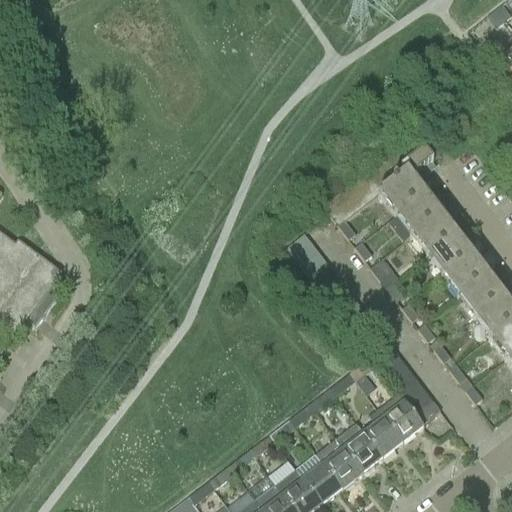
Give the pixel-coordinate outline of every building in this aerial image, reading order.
[(494,16),(493,16),(502,27),(509,22),(501,10),(494,16)] [(502,27),(493,16),(485,22),(494,33),(502,27)] [(511,53),(491,70),(490,71),(510,98),(511,96),(511,53)] [(387,161),(321,211),(328,220),(347,245),(355,239),(345,226),(377,201),(503,366),(511,377),(511,318),(405,179),(410,175),(414,180),(426,171),(432,167),(427,161),(423,155),(415,161),(408,166),(404,161),(398,152),(387,161)] [(40,321),(42,323),(43,321),(42,320),(52,305),(46,300),(55,288),(53,287),(60,278),(16,245),(14,249),(0,238),(0,199),(0,334),(12,343),(19,334),(20,334),(27,326),(33,331),(40,321)] [(284,253),(292,263),(310,249),(303,239),(284,253)] [(360,248),(353,252),(363,266),(370,261),(360,248)] [(292,263),(299,273),(318,258),(310,249),(292,263)] [(299,273),(306,282),(325,268),(318,258),(299,273)] [(377,267),(369,273),(379,287),(387,281),(391,278),(380,265),(377,267)] [(306,282),(314,292),(332,278),(325,268),(306,282)] [(314,292),(321,301),(339,287),(332,278),(314,292)] [(321,301),(328,311),(347,297),(339,287),(321,301)] [(391,289),(385,294),(395,307),(402,302),(391,289)] [(328,311),(335,320),(354,306),(347,297),(328,311)] [(335,320),(343,330),(361,316),(354,306),(335,320)] [(407,309),(400,314),(411,328),(417,323),(407,309)] [(343,330),(350,340),(369,326),(361,316),(343,330)] [(350,340),(357,349),(376,335),(369,326),(350,340)] [(423,330),(416,335),(427,348),(433,343),(423,330)] [(376,335),(357,349),(364,359),(383,345),(376,335)] [(369,364),(376,373),(394,359),(387,349),(369,364)] [(439,350),(432,355),(442,369),(449,364),(439,350)] [(376,373),(383,383),(402,369),(394,359),(376,373)] [(367,365),(348,380),(354,387),(372,373),(367,365)] [(383,383),(391,392),(409,378),(402,369),(383,383)] [(454,371),(448,376),(458,389),(465,384),(454,371)] [(391,392),(396,400),(398,402),(417,388),(409,378),(391,392)] [(340,386),(329,395),(334,402),(346,393),(340,386)] [(417,388),(398,402),(405,412),(424,397),(417,388)] [(470,391),(464,396),(474,409),(480,405),(470,391)] [(329,395),(316,404),(322,411),(334,402),(329,395)] [(424,397),(405,412),(413,421),(431,407),(424,397)] [(396,400),(376,416),(401,449),(422,433),(420,431),(413,421),(405,412),(398,402),(396,400)] [(413,421),(420,431),(439,417),(431,407),(413,421)] [(371,431),(362,438),(381,464),(401,449),(376,416),(367,423),(372,430),(371,431)] [(300,417),(288,426),(293,433),(305,424),(300,417)] [(288,426),(276,435),(281,442),(293,433),(288,426)] [(355,429),(334,445),(361,480),(381,464),(362,438),(355,429)] [(334,445),(314,460),(321,469),(341,495),(361,480),(334,445)] [(260,448),(248,457),(253,464),(265,455),(260,448)] [(248,457),(233,468),(238,475),(253,464),(248,457)] [(287,466),(266,482),(274,491),(289,511),(319,511),(320,511),(301,485),(293,475),(287,466)] [(321,469),(301,485),(320,511),(341,495),(321,469)] [(222,477),(207,488),(212,495),(227,484),(222,477)] [(207,488),(187,504),(192,511),(212,495),(207,488)] [(289,511),(274,491),(253,507),(257,511),(289,511)]
